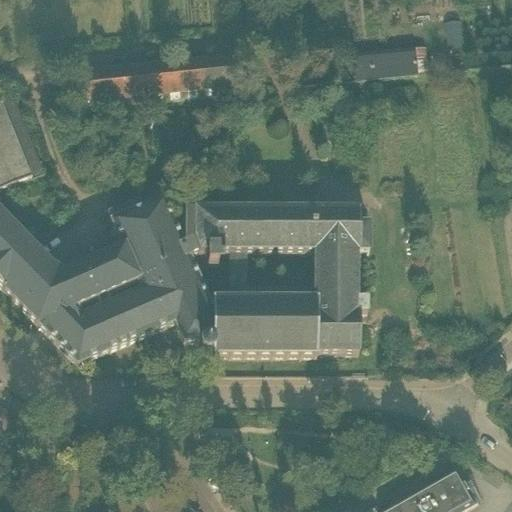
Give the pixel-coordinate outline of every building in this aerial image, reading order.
[(492,15),(491,0),(416,0),(412,0),(413,20),(492,15)] [(417,51),(354,57),(357,84),(419,78),(417,51)] [(244,89),(240,57),(74,75),(77,107),(244,89)] [(0,290),(37,328),(77,369),(174,327),(183,346),(202,346),(202,345),(204,344),(206,343),(209,343),(211,344),(212,345),(213,302),(316,302),(316,359),(358,359),(358,319),(367,318),(367,305),(356,305),(356,257),(370,258),(371,228),(359,228),(359,215),(169,215),(163,202),(142,211),(139,202),(107,216),(123,252),(63,278),(52,272),(0,218),(0,195),(42,178),(12,104),(0,109),(0,290)] [(202,345),(202,346),(201,347),(200,348),(200,349),(200,350),(200,351),(200,353),(201,354),(201,355),(203,357),(204,358),(206,358),(207,358),(209,358),(210,358),(211,358),(212,357),(212,362),(316,362),(316,359),(316,302),(213,302),(212,345),(211,344),(209,343),(206,343),(204,344),(202,345)] [(21,451),(13,437),(10,432),(11,417),(0,410),(0,442),(1,444),(0,444),(0,456),(2,460),(21,451)] [(468,511),(478,507),(459,473),(390,511),(377,511),(376,510),(372,511),(468,511)]
